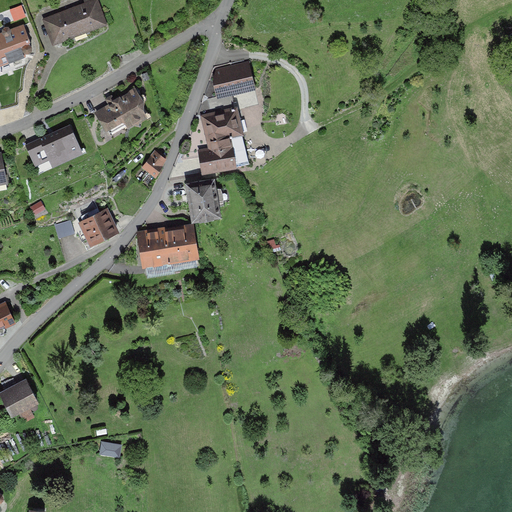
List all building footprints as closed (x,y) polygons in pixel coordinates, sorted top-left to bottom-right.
[(101,0),(90,0),(47,19),(58,46),(112,23),(101,0)] [(10,8),(15,20),(28,15),(23,3),(10,8)] [(24,27),(0,36),(0,52),(5,65),(35,52),(24,27)] [(253,63),(215,71),(220,94),(257,86),(253,63)] [(141,93),(103,114),(115,136),(154,116),(141,93)] [(197,148),(203,176),(242,168),(235,134),(246,132),(240,103),(202,111),(210,145),(197,148)] [(78,126),(34,145),(45,172),(90,152),(78,126)] [(156,150),(143,168),(155,176),(168,158),(156,150)] [(6,153),(0,154),(0,184),(13,181),(6,153)] [(223,179),(193,186),(201,219),(231,213),(223,179)] [(36,214),(47,209),(42,198),(31,204),(36,214)] [(108,211),(81,226),(92,247),(120,232),(108,211)] [(56,223),(59,236),(76,232),(72,218),(56,223)] [(195,226),(145,234),(150,265),(200,257),(195,226)] [(6,304),(0,306),(0,329),(14,323),(6,304)] [(29,381),(0,394),(0,395),(10,417),(20,412),(24,422),(33,418),(29,408),(40,403),(29,381)] [(106,425),(94,427),(95,435),(108,433),(106,425)] [(123,444),(102,441),(100,453),(120,457),(123,444)]
